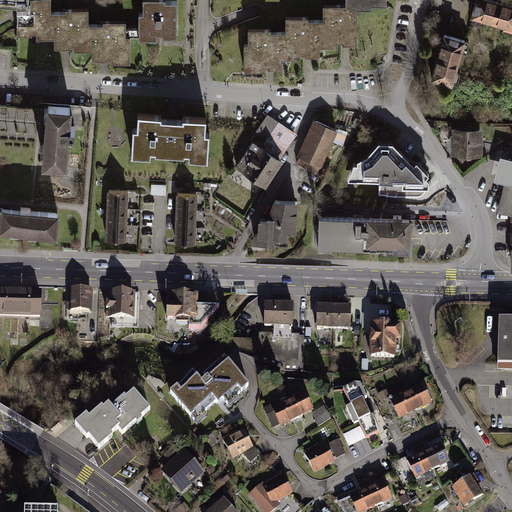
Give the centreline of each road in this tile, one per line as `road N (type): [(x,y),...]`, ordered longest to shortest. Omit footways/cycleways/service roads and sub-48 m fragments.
road 1 (secondary): [(419,282),(0,266)]
road 2 (residential): [(388,110),(0,81)]
road 3 (residential): [(463,414),(315,488),(249,416),(245,361),(230,358)]
road 4 (residential): [(484,284),(477,210),(431,147),(388,110)]
road 5 (residential): [(135,511),(0,421)]
road 6 (residential): [(463,414),(428,350),(419,282)]
